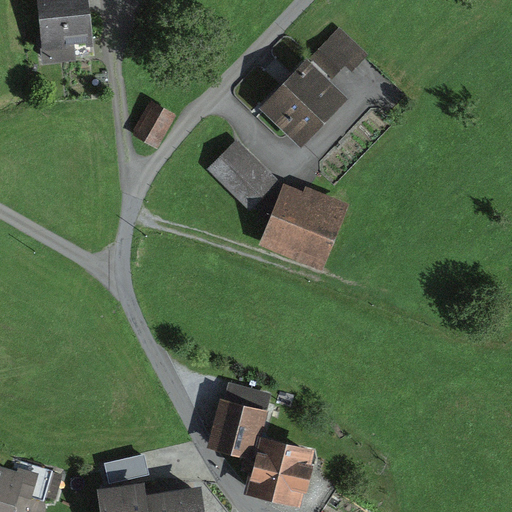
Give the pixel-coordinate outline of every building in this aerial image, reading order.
[(36,0),(43,66),(76,63),(75,60),(95,58),(88,0),(36,0)] [(340,28),(311,58),(332,81),(343,69),(351,74),(366,59),(369,56),(340,28)] [(348,102),(306,61),(259,111),(301,152),(348,102)] [(151,102),(131,135),(158,150),(177,117),(151,102)] [(280,183),(237,140),(208,171),(250,213),(280,183)] [(323,274),(348,205),(306,188),(304,193),(284,186),(260,246),(323,274)] [(222,402),(220,401),(207,449),(252,462),(257,438),(263,440),(268,413),(266,413),(270,395),(228,383),(222,402)] [(263,440),(257,438),(252,462),(244,497),(301,511),(316,453),(263,440)] [(13,474),(0,469),(0,511),(15,511),(20,497),(44,504),(52,472),(16,461),(13,474)] [(144,485),(97,493),(99,511),(204,511),(201,491),(147,500),(144,485)]
